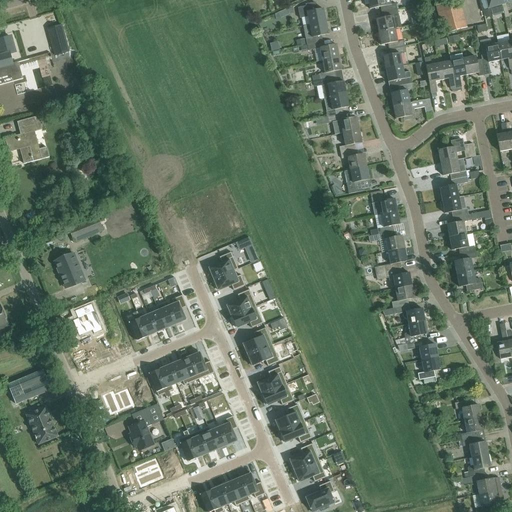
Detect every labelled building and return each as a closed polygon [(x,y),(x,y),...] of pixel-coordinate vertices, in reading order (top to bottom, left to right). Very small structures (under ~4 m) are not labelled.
[(367,0),(370,9),(380,7),(381,13),(397,10),(397,9),(401,8),(400,3),(396,4),(391,5),(389,0),(367,0)] [(456,0),(436,6),(436,8),(444,34),(466,28),(457,0),(456,0)] [(485,0),(488,9),(503,4),(502,0),(485,0)] [(307,17),(309,25),(325,22),(323,9),(317,11),(315,3),(305,5),(306,6),(298,8),(300,19),(307,17)] [(400,27),(397,10),(381,13),(383,19),(376,20),(378,33),(395,30),(394,28),(400,27)] [(321,36),(328,35),(325,22),(309,25),(309,26),(303,27),(307,45),(322,42),(321,36)] [(61,25),(47,29),(55,56),(69,52),(61,25)] [(395,30),(378,33),(381,45),(387,44),(389,50),(404,47),(403,41),(397,42),(395,30)] [(0,54),(0,55),(0,77),(12,74),(9,65),(12,65),(12,64),(9,54),(17,52),(12,36),(0,39),(0,54)] [(480,47),(479,48),(481,60),(484,76),(490,75),(487,63),(500,61),(497,44),(491,45),(490,39),(479,42),(480,47)] [(307,45),(308,51),(319,48),(322,61),(339,58),(336,45),(323,47),(322,42),(307,45)] [(511,58),(509,42),(497,44),(500,61),(507,60),(509,70),(511,69),(511,58)] [(390,55),(383,57),(386,69),(402,66),(399,54),(406,52),(404,47),(389,50),(390,55)] [(450,62),(455,89),(460,88),(458,77),(465,76),(462,59),(461,54),(449,56),(450,62)] [(462,59),(465,76),(478,74),(479,77),(484,76),(481,60),(476,61),(475,57),(462,59)] [(341,70),(339,58),(322,61),(324,74),(319,75),(313,77),(314,81),(335,77),(334,72),(341,70)] [(429,58),(424,59),(430,94),(436,92),(434,82),(441,81),(438,64),(431,65),(429,58)] [(448,80),(450,90),(455,89),(450,62),(438,64),(441,81),(448,80)] [(402,66),(386,69),(388,82),(395,81),(396,87),(412,84),(410,72),(403,73),(402,66)] [(335,77),(314,81),(315,87),(321,86),(321,87),(322,86),(324,99),(346,94),(343,82),(336,83),(335,77)] [(376,91),(387,90),(386,80),(374,81),(376,91)] [(412,84),(396,87),(397,92),(391,94),(393,106),(409,103),(407,91),(413,89),(412,84)] [(346,94),(324,99),(327,111),(326,111),(327,117),(343,114),(341,108),(348,107),(346,94)] [(409,103),(393,106),(396,119),(404,118),(405,120),(411,118),(411,116),(412,116),(411,114),(413,114),(412,109),(417,108),(417,107),(423,106),(425,114),(431,112),(429,100),(409,103)] [(343,114),(327,117),(328,123),(340,121),(342,134),(359,130),(356,118),(344,120),(343,114)] [(39,149),(35,131),(42,129),(38,116),(17,121),(20,134),(5,138),(9,152),(20,149),(24,164),(49,157),(47,147),(39,149)] [(499,152),(511,150),(505,124),(500,125),(502,134),(496,135),(499,152)] [(359,130),(342,134),(345,146),(339,147),(340,153),(356,150),(355,144),(361,143),(359,130)] [(452,148),(438,151),(440,164),(463,159),(463,160),(465,159),(475,157),(473,144),(463,146),(462,140),(451,142),(452,148)] [(356,150),(340,153),(341,159),(347,158),(350,171),(366,167),(364,155),(357,156),(356,150)] [(463,159),(440,164),(443,176),(450,175),(451,180),(466,177),(463,160),(463,159)] [(344,172),(348,195),(364,191),(362,181),(369,180),(366,167),(344,172)] [(469,173),(470,180),(479,178),(478,171),(469,173)] [(439,188),(442,201),(458,198),(456,185),(467,183),(466,177),(451,180),(452,186),(439,188)] [(386,195),(371,198),(372,204),(378,203),(380,215),(397,212),(394,199),(387,201),(386,195)] [(458,198),(442,201),(444,214),(451,212),(452,218),(468,215),(467,209),(461,210),(458,198)] [(377,229),(378,235),(394,232),(392,226),(399,225),(397,212),(380,215),(382,228),(377,229)] [(104,221),(101,214),(96,216),(96,215),(67,226),(74,241),(103,231),(99,222),(104,221)] [(447,225),(449,238),(466,235),(463,222),(469,221),(468,215),(452,218),(454,224),(447,225)] [(394,232),(378,235),(379,241),(385,239),(387,253),(404,249),(401,236),(395,238),(394,232)] [(466,235),(449,238),(452,251),(459,249),(460,255),(475,252),(472,235),(466,236),(466,235)] [(244,248),(252,245),(249,238),(236,243),(239,250),(244,248)] [(374,268),(376,274),(401,269),(400,263),(406,262),(404,249),(387,253),(390,265),(374,268)] [(461,261),(454,262),(456,275),(473,271),(470,259),(476,258),(475,252),(460,255),(461,261)] [(221,263),(207,268),(212,280),(234,271),(232,265),(235,263),(231,253),(218,258),(221,263)] [(73,254),(54,261),(66,288),(84,280),(73,254)] [(401,269),(376,274),(377,280),(392,277),(395,290),(411,286),(409,273),(402,275),(401,269)] [(233,271),(213,280),(218,291),(231,285),(233,291),(245,286),(240,276),(236,277),(234,272),(233,271)] [(473,271),(456,275),(459,288),(466,286),(467,292),(483,289),(481,280),(474,278),(473,271)] [(267,281),(261,283),(264,289),(270,286),(267,281)] [(392,309),(408,306),(407,300),(414,299),(411,286),(395,290),(397,302),(391,303),(392,309)] [(239,300),(225,306),(230,318),(252,308),(249,302),(253,301),(249,290),(237,295),(239,300)] [(130,300),(127,294),(121,297),(123,303),(130,300)] [(168,307),(175,325),(186,321),(181,310),(187,307),(182,296),(171,300),(173,305),(168,307)] [(166,302),(156,307),(158,311),(166,329),(175,325),(168,307),(166,302)] [(93,333),(102,329),(91,303),(74,310),(77,318),(72,320),(78,335),(92,330),(93,333)] [(8,327),(0,306),(0,329),(0,330),(8,327)] [(407,319),(408,325),(425,322),(422,309),(409,312),(408,306),(392,309),(382,311),(384,317),(393,315),(402,313),(404,318),(405,319),(407,319)] [(256,307),(231,317),(236,328),(249,323),(251,329),(263,324),(256,307)] [(158,311),(149,315),(157,333),(166,329),(158,311)] [(134,319),(129,321),(137,341),(147,337),(140,319),(137,312),(133,314),(134,319)] [(140,319),(147,337),(157,333),(149,315),(140,319)] [(279,327),(277,322),(270,325),(272,330),(279,327)] [(420,336),(427,335),(425,322),(408,325),(410,333),(406,334),(405,335),(406,339),(395,341),(396,347),(406,345),(421,342),(420,336)] [(496,343),(500,360),(511,358),(506,332),(504,324),(499,325),(502,342),(496,343)] [(256,339),(243,345),(248,356),(272,345),(265,328),(254,333),(256,339)] [(90,367),(114,357),(106,338),(82,348),(84,354),(90,367)] [(421,361),(438,358),(435,345),(423,348),(421,342),(406,345),(407,351),(419,348),(421,361)] [(272,345),(248,356),(252,367),(265,361),(268,367),(279,362),(272,345)] [(199,353),(189,357),(199,380),(214,373),(210,362),(204,364),(199,353)] [(189,357),(179,362),(189,384),(199,380),(189,357)] [(440,371),(438,358),(421,361),(424,374),(418,375),(419,381),(423,380),(424,385),(436,383),(434,372),(440,371)] [(179,362),(169,366),(177,384),(182,381),(184,386),(189,384),(179,362)] [(169,366),(159,370),(169,392),(173,391),(171,386),(177,384),(169,366)] [(270,378),(257,384),(262,395),(286,384),(279,367),(268,372),(270,378)] [(159,370),(149,374),(158,397),(164,394),(166,399),(171,397),(169,392),(159,370)] [(15,405),(51,390),(43,371),(7,385),(15,405)] [(286,384),(261,395),(266,407),(280,401),(282,406),(293,401),(286,384)] [(112,392),(103,396),(111,415),(116,412),(118,418),(135,411),(126,390),(113,395),(112,392)] [(461,408),(464,421),(480,418),(478,405),(471,406),(470,400),(454,403),(455,409),(461,408)] [(143,422),(129,428),(132,435),(129,436),(134,447),(137,446),(139,451),(153,445),(146,428),(151,426),(164,420),(158,404),(139,412),(143,422)] [(288,416),(275,421),(280,432),(305,422),(297,405),(286,410),(288,416)] [(38,445),(58,437),(45,407),(26,415),(38,445)] [(224,425),(219,428),(226,446),(237,442),(232,430),(238,428),(233,417),(222,421),(224,425)] [(476,432),(483,430),(480,418),(464,421),(466,433),(460,435),(462,441),(477,438),(476,432)] [(305,422),(280,432),(284,443),(298,438),(300,443),(312,439),(305,422)] [(208,427),(198,431),(208,454),(217,450),(209,432),(210,432),(208,427)] [(210,432),(209,432),(217,450),(226,446),(219,428),(210,432)] [(184,437),(178,440),(180,444),(188,462),(198,458),(189,435),(187,430),(182,432),(184,437)] [(189,435),(198,458),(208,454),(198,431),(189,435)] [(325,437),(314,439),(316,451),(327,449),(325,437)] [(462,441),(463,447),(469,445),(471,458),(488,455),(485,442),(478,443),(477,438),(462,441)] [(302,455),(290,460),(294,471),(319,461),(312,444),(300,449),(302,455)] [(490,467),(488,455),(471,458),(473,466),(468,467),(467,469),(469,478),(485,475),(484,468),(490,467)] [(155,459),(135,468),(137,473),(135,474),(137,480),(138,482),(141,487),(163,478),(155,459)] [(319,461),(294,471),(299,482),(312,477),(314,483),(326,478),(319,461)] [(250,474),(240,478),(248,496),(253,494),(255,498),(265,494),(261,483),(255,485),(250,474)] [(486,480),(485,475),(469,478),(470,483),(476,482),(479,495),(501,490),(499,478),(486,480)] [(240,478),(230,482),(240,505),(250,501),(248,496),(240,478)] [(230,482),(220,487),(228,505),(233,502),(235,507),(240,505),(230,482)] [(321,492),(306,499),(311,511),(312,511),(319,509),(320,511),(329,508),(328,505),(334,503),(330,494),(334,492),(330,482),(319,486),(321,492)] [(220,487),(210,491),(219,511),(223,511),(224,511),(222,507),(228,505),(220,487)] [(492,511),(491,505),(503,503),(501,490),(479,495),(481,507),(475,508),(475,511),(492,511)] [(219,511),(210,491),(200,495),(207,511),(210,511),(214,511),(219,511)]
